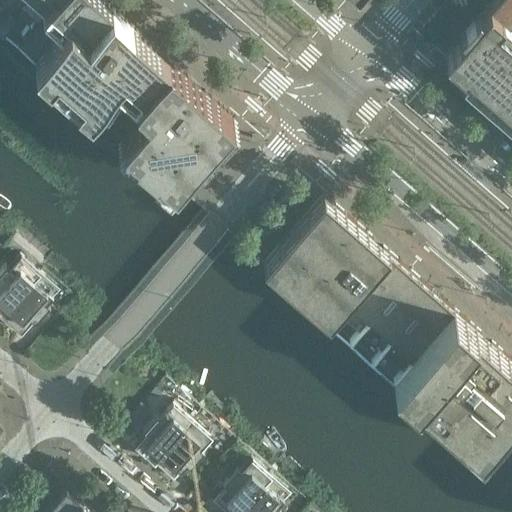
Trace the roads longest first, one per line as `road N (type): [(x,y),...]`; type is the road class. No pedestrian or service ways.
road 1 (residential): [(53,414),(314,115)]
road 2 (secondary): [(314,115),(511,284)]
road 3 (secondary): [(511,187),(362,60)]
road 4 (secondary): [(183,0),(314,115)]
road 5 (residential): [(53,414),(168,511)]
